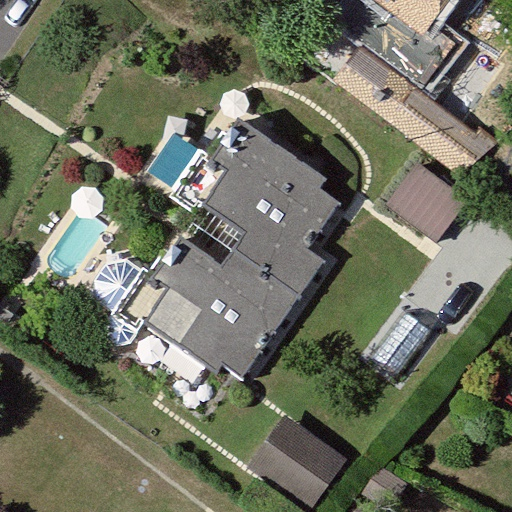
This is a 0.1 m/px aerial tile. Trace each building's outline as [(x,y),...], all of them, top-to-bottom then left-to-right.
[(453,0),(370,0),(424,40),(453,0)] [(409,83),(361,46),(335,78),(383,116),(409,83)] [(476,133),(419,92),(392,122),(461,177),(506,140),(487,125),(476,133)] [(233,253),(297,296),(322,263),(305,250),(337,205),(317,192),(326,181),(238,121),(208,162),(224,175),(191,224),(233,253)] [(469,202),(418,165),(386,206),(438,244),(469,202)] [(297,296),(233,253),(191,224),(150,280),(166,291),(144,324),(215,375),(221,367),(240,379),(297,296)] [(285,418),(249,470),(309,511),(313,511),(348,463),(285,418)]
